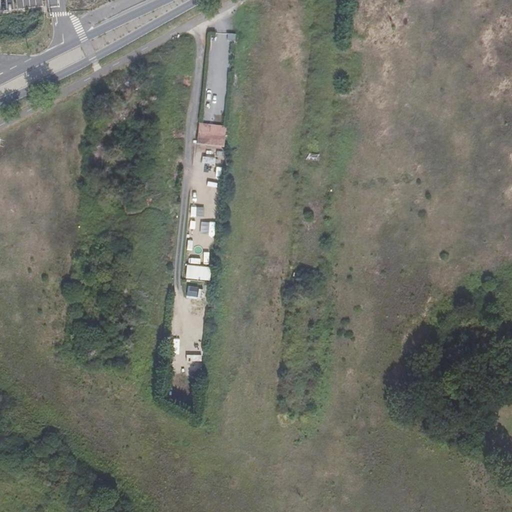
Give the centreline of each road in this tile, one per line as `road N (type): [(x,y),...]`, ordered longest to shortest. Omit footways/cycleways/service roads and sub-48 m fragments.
road 1 (primary): [(0,102),(199,0)]
road 2 (primary): [(165,0),(0,79)]
